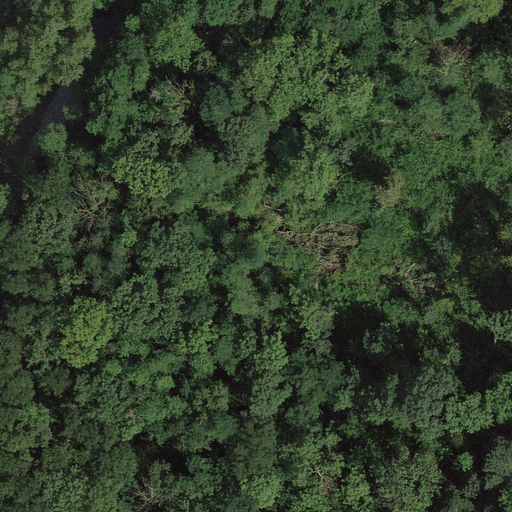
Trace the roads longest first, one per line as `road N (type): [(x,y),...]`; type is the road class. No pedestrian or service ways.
road 1 (track): [(361,0),(266,226),(243,362),(248,511)]
road 2 (track): [(257,279),(208,376),(156,511)]
